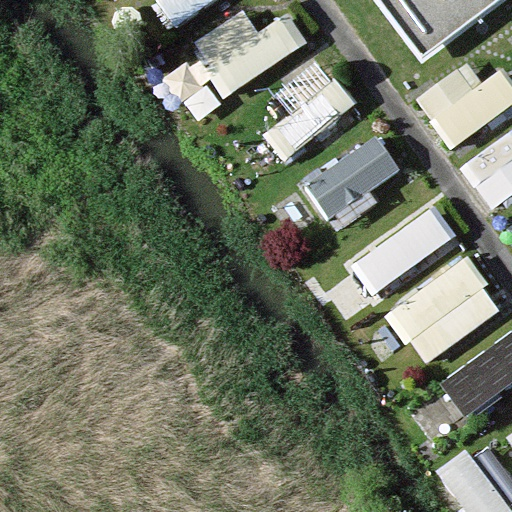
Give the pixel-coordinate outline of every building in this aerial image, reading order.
[(163,0),(179,22),(210,0),(163,0)] [(374,0),(422,64),(507,0),(374,0)] [(289,2),(258,23),(245,4),(196,37),(231,89),(311,35),(289,2)] [(511,74),(496,48),(421,93),(452,143),(511,107),(511,74)] [(294,105),(268,123),(288,152),(361,103),(325,50),(278,82),(294,105)] [(511,124),(463,157),(493,202),(511,189),(511,124)] [(382,129),(305,171),(326,209),(402,168),(382,129)] [(382,292),(463,230),(436,195),(355,256),(382,292)] [(389,299),(421,355),(506,306),(474,250),(389,299)] [(511,324),(436,373),(461,412),(511,379),(511,324)] [(437,466),(472,511),(511,511),(511,494),(470,440),(437,466)]
